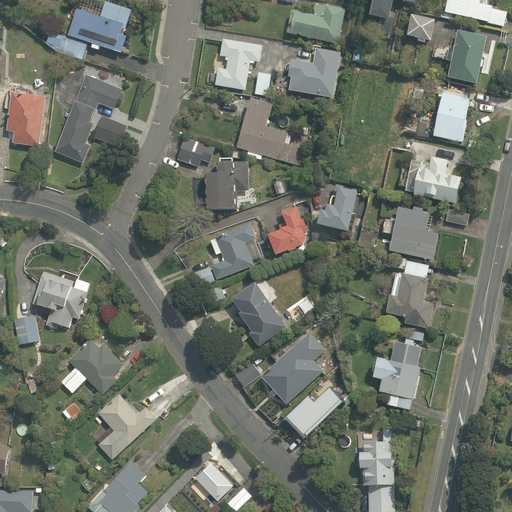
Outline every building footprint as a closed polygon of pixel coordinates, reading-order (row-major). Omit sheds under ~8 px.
[(82,59),(87,46),(101,51),(103,46),(122,53),(129,34),(125,33),(133,9),(106,0),(101,15),(80,7),(70,36),(46,28),(42,39),(56,50),(82,59)] [(346,5),(319,0),(317,0),(315,11),(293,7),(288,33),(339,43),(346,5)] [(375,0),(373,16),(393,20),(396,0),(398,0),(419,4),(419,0),(375,0)] [(446,0),(443,10),(504,26),(508,8),(485,2),(485,0),(446,0)] [(436,20),(411,15),(407,36),(431,41),(436,20)] [(487,37),(457,31),(447,78),(477,84),(487,37)] [(225,67),(218,66),(215,85),(247,90),(252,61),(263,62),(266,44),(223,37),(220,55),(227,56),(225,67)] [(347,52),(319,47),(316,61),(291,57),(286,88),(339,97),(347,52)] [(273,76),(260,73),(256,93),(269,96),(273,76)] [(88,75),(57,152),(84,163),(91,144),(87,143),(90,136),(120,147),(129,125),(112,118),(118,102),(122,104),(124,98),(121,97),(124,89),(88,75)] [(15,143),(41,146),(47,90),(13,86),(11,106),(8,105),(5,133),(16,134),(15,143)] [(469,99),(442,93),(432,136),(462,143),(467,121),(464,120),(469,99)] [(273,104),(253,99),(240,148),(303,165),(308,147),(287,141),(289,132),(267,126),(273,104)] [(391,117),(390,117),(387,128),(398,130),(402,113),(392,111),(391,117)] [(202,160),(212,163),(217,145),(184,135),(177,160),(200,167),(202,160)] [(404,192),(455,203),(461,178),(445,175),(448,160),(431,156),(429,163),(412,159),(404,192)] [(207,170),(207,176),(192,176),(193,200),(208,200),(209,211),(237,210),(236,193),(251,193),(250,160),(218,162),(218,170),(207,170)] [(360,185),(341,180),(329,205),(321,210),(318,222),(351,229),(360,185)] [(287,227),(267,234),(275,255),(313,241),(298,204),(280,211),(287,227)] [(413,211),(398,207),(389,251),(433,261),(439,234),(426,231),(430,214),(423,213),(424,209),(414,207),(413,211)] [(447,207),(445,221),(469,225),(471,212),(447,207)] [(223,260),(193,273),(200,289),(269,258),(251,217),(208,236),(217,255),(220,254),(223,260)] [(431,262),(402,256),(400,268),(405,269),(404,273),(396,271),(387,313),(408,318),(407,323),(430,328),(434,303),(426,302),(431,278),(427,278),(431,262)] [(44,271),(34,304),(53,310),(48,327),(59,330),(61,325),(71,328),(74,316),(80,318),(91,283),(78,279),(80,273),(61,267),(58,276),(44,271)] [(252,331),(249,333),(260,349),(276,338),(274,335),(287,326),(257,282),(234,298),(243,312),(240,314),(252,331)] [(202,294),(208,305),(226,296),(221,285),(202,294)] [(37,316),(16,319),(20,344),(40,342),(37,316)] [(76,367),(61,381),(73,393),(87,379),(104,396),(120,380),(115,375),(128,362),(97,332),(86,343),(85,341),(67,359),(76,367)] [(287,404),(327,374),(317,361),(328,353),(313,334),(263,371),(287,404)] [(422,347),(396,342),(393,356),(378,354),(374,378),(382,380),(380,392),(387,393),(385,404),(410,409),(412,398),(418,399),(422,378),(417,377),(422,347)] [(237,375),(244,387),(262,376),(255,364),(237,375)] [(316,401),(310,396),(287,417),(305,437),(344,401),(331,387),(316,401)] [(98,412),(113,430),(98,443),(112,459),(159,419),(148,407),(139,415),(136,411),(121,393),(98,412)] [(73,401),(62,411),(71,422),(82,412),(73,401)] [(384,428),(385,440),(360,440),(362,485),(369,485),(370,511),(391,511),(404,511),(401,439),(395,439),(394,428),(384,428)] [(11,444),(0,441),(0,472),(5,474),(11,444)] [(96,511),(136,511),(135,511),(141,505),(139,503),(150,492),(141,484),(143,481),(142,480),(148,474),(134,461),(91,507),(96,511)] [(0,489),(0,511),(9,511),(17,511),(31,511),(33,493),(0,489)] [(184,511),(186,511),(171,497),(157,511),(184,511)]
